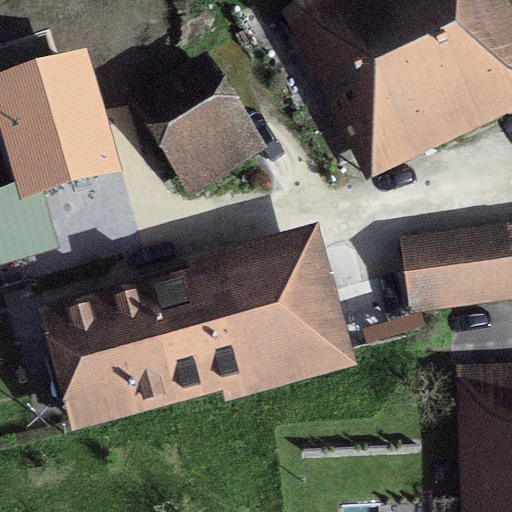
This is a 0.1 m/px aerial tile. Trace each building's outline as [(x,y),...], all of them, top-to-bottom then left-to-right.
[(503,88),(460,0),(354,0),(300,26),(363,156),(503,88)] [(198,89),(153,117),(198,189),(243,160),(198,89)] [(60,219),(31,231),(40,253),(70,241),(60,219)] [(401,247),(416,315),(511,301),(511,275),(506,232),(401,247)] [(143,303),(49,328),(73,416),(168,390),(171,401),(308,363),(280,265),(143,303)] [(511,511),(511,424),(487,426),(490,511),(511,511)]
